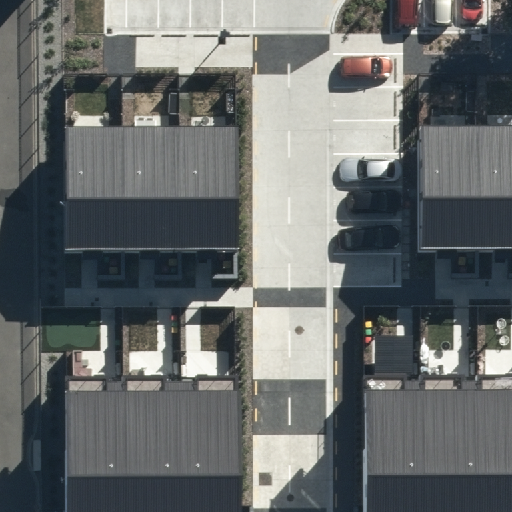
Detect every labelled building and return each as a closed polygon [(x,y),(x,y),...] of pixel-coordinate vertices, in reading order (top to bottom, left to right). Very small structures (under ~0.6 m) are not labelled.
[(65,142),(65,252),(122,252),(122,142),(65,142)] [(122,142),(122,252),(179,252),(179,142),(122,142)] [(179,142),(179,252),(235,252),(235,142),(179,142)] [(419,142),(419,252),(476,252),(476,142),(419,142)] [(511,142),(476,142),(476,252),(511,251),(511,142)] [(361,378),(361,508),(417,508),(417,378),(361,378)] [(417,378),(417,508),(474,508),(474,378),(417,378)] [(511,378),(474,378),(474,508),(511,508),(511,378)] [(122,380),(122,509),(178,509),(178,379),(122,380)] [(178,379),(178,509),(235,509),(235,380),(178,379)] [(66,380),(66,509),(122,509),(122,380),(66,380)]
